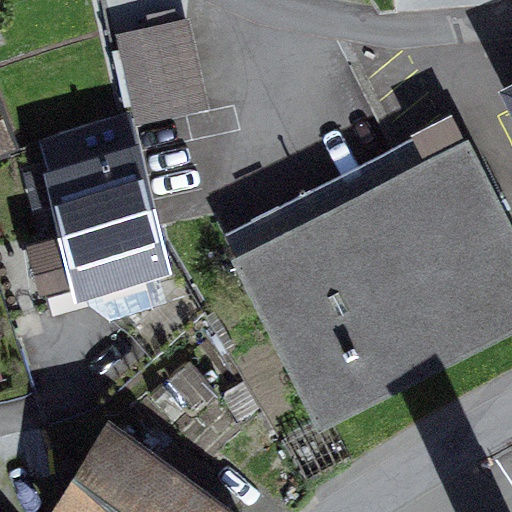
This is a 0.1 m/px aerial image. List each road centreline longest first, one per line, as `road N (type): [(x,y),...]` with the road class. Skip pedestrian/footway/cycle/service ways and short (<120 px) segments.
road 1 (residential): [(257,0),(356,25),(426,30),(511,21)]
road 2 (residential): [(511,403),(349,511)]
